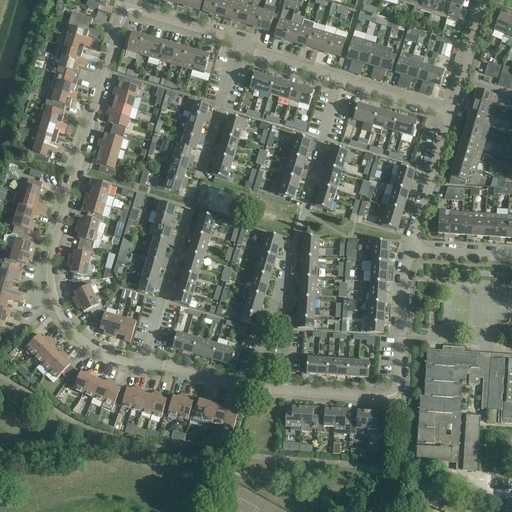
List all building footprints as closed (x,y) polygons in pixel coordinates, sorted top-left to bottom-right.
[(107,0),(87,0),(88,1),(86,6),(98,10),(100,4),(106,6),(107,0)] [(190,0),(188,8),(199,11),(202,0),(190,0)] [(214,16),(218,0),(205,0),(202,12),(214,16)] [(224,19),(230,1),(227,0),(218,0),(214,16),(224,19)] [(241,0),(229,0),(230,1),(224,19),(235,22),(241,4),(241,0)] [(416,0),(415,6),(414,6),(414,9),(430,14),(434,0),(416,0)] [(434,0),(430,14),(447,19),(451,7),(450,7),(452,0),(450,7),(444,6),(445,0),(434,0)] [(447,19),(446,20),(463,25),(466,14),(460,12),(463,0),(452,0),(450,7),(451,7),(447,19)] [(252,7),(241,4),(235,22),(246,25),(252,7)] [(332,6),(329,13),(335,15),(336,13),(341,14),(342,9),(332,6)] [(263,10),(252,7),(246,25),(257,29),(263,10)] [(342,9),(341,14),(352,17),(353,12),(342,9)] [(274,14),(263,10),(257,29),(269,32),(274,14)] [(293,15),(291,23),(285,41),(296,44),(303,21),(304,18),(293,15)] [(494,30),(504,35),(511,19),(500,15),(496,25),(491,23),(487,34),(492,36),(494,30)] [(66,27),(63,36),(89,43),(90,39),(87,38),(89,32),(87,31),(89,26),(90,27),(92,21),(76,16),(71,29),(66,27)] [(511,44),(511,19),(504,35),(503,38),(508,40),(506,46),(511,48),(511,44)] [(274,38),(285,41),(291,23),(280,20),(274,38)] [(307,48),(313,29),(314,24),(303,21),(296,44),(307,48)] [(418,36),(420,32),(408,28),(404,40),(416,44),(418,36)] [(323,33),(313,29),(307,48),(318,51),(323,33)] [(138,54),(143,36),(132,33),(131,37),(127,49),(126,51),(138,54)] [(329,54),(334,36),(323,33),(318,51),(329,54)] [(63,36),(59,46),(82,53),(84,47),(96,51),(99,42),(90,39),(89,43),(63,36)] [(149,58),(154,40),(143,36),(138,54),(149,58)] [(346,39),(334,36),(329,54),(340,58),(346,39)] [(357,66),(362,47),(364,41),(353,37),(346,59),(352,61),(351,64),(357,66)] [(160,61),(165,43),(154,40),(149,58),(160,61)] [(176,46),(165,43),(160,61),(171,64),(176,46)] [(373,70),(379,72),(386,48),(375,45),(373,51),(369,66),(374,68),(373,70)] [(82,53),(59,46),(59,47),(56,56),(61,58),(82,64),(81,69),(84,70),(87,61),(81,59),(82,53)] [(187,49),(176,46),(171,64),(182,67),(187,49)] [(373,51),(362,47),(357,66),(362,67),(363,64),(369,66),(373,51)] [(386,48),(379,72),(385,74),(386,71),(391,73),(394,63),(396,57),(390,56),(392,50),(386,48)] [(193,71),(198,53),(187,49),(182,67),(193,71)] [(198,53),(193,71),(204,74),(210,75),(213,63),(208,62),(209,56),(198,53)] [(405,80),(411,62),(413,55),(407,54),(405,60),(399,59),(398,64),(395,74),(400,75),(399,78),(405,80)] [(78,68),(81,69),(82,64),(61,58),(56,56),(51,73),(61,76),(61,75),(77,80),(79,74),(77,73),(78,68)] [(422,65),(417,80),(423,82),(422,85),(428,87),(433,68),(435,61),(429,59),(427,67),(422,65)] [(417,80),(422,65),(411,62),(405,80),(411,82),(412,79),(417,80)] [(486,69),(497,73),(499,73),(501,67),(488,63),(486,69)] [(444,72),(433,68),(428,87),(432,88),(433,85),(440,87),(440,85),(446,87),(450,74),(444,72)] [(497,79),(499,73),(497,73),(486,69),(484,75),(497,79)] [(498,85),(509,89),(511,80),(511,75),(508,74),(502,72),(498,85)] [(260,92),(264,77),(254,74),(250,89),(260,92)] [(77,80),(61,75),(61,76),(59,81),(58,81),(58,82),(54,80),(51,90),(50,90),(55,92),(55,91),(76,98),(77,93),(74,92),(77,80)] [(274,79),(264,77),(260,92),(269,95),(274,79)] [(269,95),(279,98),(284,82),(274,79),(269,95)] [(114,92),(135,99),(138,89),(141,90),(143,84),(139,83),(129,80),(128,85),(120,83),(118,89),(115,88),(114,92)] [(289,101),(294,85),(284,82),(279,98),(289,101)] [(299,104),(303,88),(294,85),(289,101),(288,106),(297,109),(299,104)] [(297,109),(307,112),(314,91),(303,88),(299,104),(297,109)] [(55,92),(50,90),(45,106),(51,108),(63,112),(65,106),(70,107),(71,101),(74,102),(76,98),(55,91),(55,92)] [(475,96),(473,101),(495,107),(499,96),(477,90),(476,91),(474,90),(472,95),(475,96)] [(167,91),(162,105),(167,106),(172,92),(167,91)] [(114,103),(132,109),(135,99),(114,92),(112,97),(115,97),(114,103)] [(184,112),(191,113),(210,119),(211,115),(207,114),(209,106),(194,102),(195,99),(189,97),(184,112)] [(495,107),(473,101),(472,106),(470,105),(468,110),(470,111),(470,112),(492,118),(495,107)] [(108,112),(129,119),(134,120),(137,110),(132,109),(114,103),(112,109),(109,108),(108,112)] [(363,123),(368,107),(358,104),(353,120),(363,123)] [(63,129),(64,125),(61,124),(63,118),(62,117),(63,112),(51,108),(45,106),(42,105),(40,112),(45,113),(42,123),(63,129)] [(368,107),(363,123),(373,126),(377,110),(368,107)] [(377,110),(373,126),(383,129),(387,113),(377,110)] [(113,125),(111,130),(124,134),(126,129),(129,119),(108,112),(106,117),(109,118),(108,124),(113,125)] [(467,123),(489,129),(492,118),(470,112),(467,123)] [(210,119),(191,113),(189,119),(182,117),(180,122),(202,129),(204,122),(209,123),(210,119)] [(383,129),(393,131),(397,116),(387,113),(383,129)] [(226,126),(241,131),(244,121),(229,116),(226,126)] [(393,131),(402,134),(407,119),(397,116),(393,131)] [(407,119),(402,134),(412,137),(417,122),(407,119)] [(186,130),(184,135),(203,141),(205,137),(200,135),(202,129),(180,122),(179,128),(186,130)] [(42,123),(39,133),(57,139),(59,133),(70,136),(72,127),(64,125),(63,129),(42,123)] [(489,129),(467,123),(464,133),(486,140),(489,129)] [(241,131),(226,126),(223,136),(239,141),(241,131)] [(98,144),(99,144),(120,150),(123,140),(124,134),(111,130),(109,136),(105,134),(103,140),(100,139),(98,144)] [(57,139),(39,133),(36,144),(57,150),(55,155),(59,156),(61,146),(55,145),(57,139)] [(464,133),(460,144),(483,151),(486,140),(464,133)] [(203,141),(184,135),(181,134),(179,140),(176,139),(175,144),(178,145),(181,146),(192,150),(195,151),(198,144),(202,145),(203,141)] [(239,141),(223,136),(220,146),(236,151),(239,141)] [(296,136),(293,146),(308,151),(311,141),(296,136)] [(169,152),(172,143),(165,141),(162,150),(169,152)] [(59,156),(55,155),(57,150),(36,144),(32,154),(34,155),(33,160),(48,164),(49,159),(51,160),(52,154),(59,156)] [(99,155),(117,160),(120,150),(99,144),(98,144),(97,148),(100,149),(99,155)] [(460,144),(457,155),(479,162),(483,151),(460,144)] [(178,145),(174,156),(193,162),(195,158),(190,156),(192,150),(181,146),(178,145)] [(511,158),(511,147),(503,145),(500,155),(511,158)] [(236,151),(220,146),(217,156),(233,161),(236,151)] [(308,151),(293,146),(290,156),(305,161),(308,151)] [(332,147),(329,157),(345,162),(348,152),(332,147)] [(114,170),(117,160),(99,155),(97,160),(94,159),(92,164),(100,166),(98,171),(115,176),(117,171),(114,170)] [(476,173),(479,162),(457,155),(454,166),(472,172),(476,173)] [(193,162),(174,156),(171,167),(186,172),(188,165),(192,166),(193,162)] [(230,170),(233,161),(217,156),(214,166),(230,170)] [(287,166),(302,170),(305,161),(290,156),(287,166)] [(345,162),(329,157),(326,167),(342,172),(345,162)] [(499,161),(497,167),(509,171),(511,165),(499,161)] [(470,177),(472,172),(454,166),(451,165),(449,171),(452,172),(451,178),(449,185),(465,186),(468,176),(470,177)] [(230,170),(214,166),(211,176),(227,180),(230,170)] [(300,180),(302,170),(287,166),(284,176),(300,180)] [(168,178),(185,183),(187,184),(188,179),(184,178),(186,172),(171,167),(168,178)] [(342,172),(326,167),(323,177),(339,182),(342,172)] [(396,177),(412,182),(415,172),(399,167),(396,177)] [(501,175),(499,180),(506,182),(509,171),(497,167),(495,173),(501,175)] [(297,190),(300,180),(284,176),(281,185),(297,190)] [(323,177),(321,187),(336,191),(339,182),(323,177)] [(409,191),(412,182),(396,177),(393,187),(409,191)] [(186,188),(187,184),(185,183),(168,178),(166,183),(159,181),(157,189),(170,193),(170,191),(179,194),(181,187),(186,188)] [(25,185),(22,195),(38,200),(39,196),(43,197),(45,190),(41,189),(43,184),(28,180),(27,185),(25,185)] [(93,187),(92,192),(108,196),(111,186),(91,180),(89,186),(93,187)] [(505,185),(506,182),(499,180),(497,188),(498,188),(504,189),(505,185)] [(294,200),(297,190),(281,185),(278,196),(294,200)] [(504,189),(498,188),(497,195),(509,195),(510,185),(505,185),(504,189)] [(321,187),(318,197),(333,201),(336,191),(321,187)] [(390,197),(406,201),(409,191),(393,187),(390,197)] [(92,192),(90,196),(87,195),(85,201),(111,209),(114,198),(108,196),(92,192)] [(38,200),(22,195),(16,193),(13,204),(19,206),(46,213),(47,209),(40,207),(41,205),(37,204),(38,200)] [(330,211),(333,201),(318,197),(315,207),(330,211)] [(403,211),(406,201),(390,197),(388,207),(403,211)] [(137,208),(139,209),(142,201),(135,199),(134,201),(133,207),(135,207),(137,208)] [(157,214),(176,220),(178,215),(173,214),(175,207),(161,203),(161,201),(155,199),(153,206),(159,207),(157,214)] [(108,219),(111,209),(85,201),(83,207),(87,208),(86,213),(92,215),(92,214),(104,218),(108,219)] [(19,206),(16,216),(32,221),(33,216),(37,217),(38,216),(44,218),(46,213),(19,206)] [(400,221),(403,211),(388,207),(385,216),(400,221)] [(132,210),(129,218),(137,220),(139,212),(132,210)] [(449,238),(449,235),(450,217),(445,216),(445,211),(439,211),(437,234),(444,235),(444,238),(449,238)] [(451,213),(450,217),(449,235),(449,238),(454,239),(455,235),(461,236),(462,220),(462,213),(451,213)] [(473,214),(462,213),(462,220),(461,236),(467,236),(466,240),(472,240),(473,214)] [(103,224),(104,218),(92,214),(92,215),(90,220),(84,218),(83,222),(79,221),(77,227),(97,233),(100,223),(103,224)] [(175,224),(176,220),(157,214),(154,225),(157,226),(169,229),(172,230),(169,229),(171,222),(175,224)] [(200,214),(197,224),(212,228),(215,218),(200,214)] [(483,237),(485,215),(473,214),(472,240),(472,236),(483,237)] [(496,216),(485,215),(483,237),(489,238),(489,241),(494,241),(496,216)] [(32,221),(16,216),(13,226),(14,227),(13,232),(27,237),(29,231),(33,232),(35,226),(30,225),(32,221)] [(400,221),(385,216),(382,226),(397,231),(400,221)] [(500,238),(506,239),(507,223),(508,217),(496,216),(494,241),(500,242),(500,238)] [(197,224),(194,234),(209,238),(212,228),(197,224)] [(117,225),(114,237),(120,239),(124,227),(117,225)] [(157,226),(154,237),(173,242),(175,238),(170,237),(172,230),(169,229),(157,226)] [(97,233),(77,227),(75,233),(79,235),(78,239),(84,241),(83,246),(95,250),(98,251),(102,235),(97,233)] [(33,256),(35,250),(31,249),(34,239),(27,237),(13,232),(11,238),(8,248),(13,250),(33,256)] [(266,233),(263,244),(279,248),(282,238),(266,233)] [(194,234),(191,243),(207,248),(209,238),(194,234)] [(154,237),(151,248),(166,252),(168,245),(172,247),(173,242),(154,237)] [(303,237),(302,247),(318,248),(319,238),(303,237)] [(372,252),(388,253),(389,242),(373,241),(372,252)] [(191,243),(188,253),(204,258),(207,248),(191,243)] [(263,244),(260,253),(276,258),(279,248),(263,244)] [(94,256),(95,250),(83,246),(81,253),(75,251),(74,256),(70,255),(68,261),(89,265),(91,258),(93,258),(94,256)] [(302,257),(318,259),(318,248),(302,247),(302,257)] [(151,248),(148,259),(167,264),(168,260),(164,259),(166,252),(151,248)] [(33,256),(13,250),(10,260),(5,259),(3,264),(21,270),(22,264),(26,265),(27,261),(31,262),(33,256)] [(388,253),(372,252),(371,262),(388,263),(388,253)] [(188,253),(185,263),(201,268),(204,258),(188,253)] [(276,258),(260,253),(257,263),(273,268),(276,258)] [(317,269),(318,259),(302,257),(301,268),(317,269)] [(167,264),(148,259),(144,270),(159,274),(161,267),(165,269),(167,264)] [(76,274),(76,283),(96,280),(90,281),(90,276),(87,276),(89,265),(68,261),(67,268),(71,268),(70,273),(76,274)] [(388,263),(371,262),(371,272),(387,273),(388,263)] [(0,281),(13,285),(14,281),(18,282),(20,276),(19,275),(21,270),(3,264),(0,263),(0,281)] [(201,268),(185,263),(182,273),(198,278),(201,268)] [(257,263),(255,273),(271,278),(273,268),(257,263)] [(123,269),(115,266),(113,272),(121,274),(123,269)] [(317,279),(317,269),(301,268),(300,278),(317,279)] [(105,269),(103,279),(113,278),(110,273),(111,270),(105,269)] [(159,274),(144,270),(141,280),(160,286),(162,282),(157,281),(159,274)] [(363,272),(362,282),(370,282),(386,283),(387,273),(371,272),(363,272)] [(198,278),(182,273),(179,283),(195,287),(198,278)] [(271,278),(255,273),(252,283),(268,287),(271,278)] [(300,288),(316,289),(317,279),(300,278),(300,288)] [(73,299),(75,305),(95,296),(90,286),(92,285),(94,286),(98,284),(96,280),(76,283),(80,290),(74,293),(76,297),(73,299)] [(159,290),(160,286),(141,280),(138,292),(152,296),(155,289),(159,290)] [(13,285),(0,281),(0,292),(20,298),(22,294),(15,292),(15,290),(11,289),(13,285)] [(386,283),(370,282),(369,293),(386,294),(386,283)] [(179,283),(176,293),(192,297),(195,287),(179,283)] [(252,283),(249,293),(265,297),(268,287),(252,283)] [(316,289),(300,288),(299,298),(315,299),(316,289)] [(222,295),(226,297),(228,290),(224,289),(220,302),(222,295)] [(132,299),(134,294),(123,290),(121,298),(125,299),(126,297),(132,299)] [(20,298),(0,292),(0,303),(7,306),(8,301),(12,303),(12,301),(19,303),(20,298)] [(189,307),(192,297),(176,293),(173,302),(189,307)] [(249,293),(246,302),(262,307),(265,297),(249,293)] [(386,294),(369,293),(369,303),(385,304),(386,294)] [(95,296),(75,305),(78,310),(82,309),(84,313),(90,310),(94,319),(103,308),(101,304),(99,305),(95,296)] [(298,309),(315,310),(315,299),(299,298),(298,309)] [(246,302),(243,312),(259,317),(262,307),(246,302)] [(362,302),(362,313),(368,313),(384,314),(385,304),(369,303),(362,302)] [(5,310),(7,306),(0,303),(0,327),(3,328),(5,323),(7,317),(9,311),(5,310)] [(103,308),(94,319),(102,324),(100,330),(104,331),(103,335),(109,337),(115,317),(105,314),(106,312),(103,308)] [(314,320),(315,310),(298,309),(298,319),(314,320)] [(256,327),(259,317),(243,312),(240,322),(256,327)] [(384,314),(368,313),(367,323),(384,324),(384,314)] [(126,320),(115,317),(109,337),(115,339),(116,335),(121,336),(126,320)] [(314,320),(298,319),(297,329),(313,330),(314,320)] [(136,323),(126,320),(121,336),(125,337),(124,341),(130,343),(136,323)] [(383,335),(384,324),(367,323),(367,334),(383,335)] [(32,333),(21,344),(26,349),(26,350),(26,351),(26,352),(26,353),(26,354),(27,355),(28,356),(29,356),(30,356),(31,356),(32,356),(33,356),(34,356),(50,340),(47,337),(44,340),(39,335),(37,337),(32,333)] [(172,349),(182,352),(187,336),(177,333),(172,349)] [(187,336),(182,352),(192,355),(197,339),(187,336)] [(374,337),(360,336),(360,340),(367,341),(367,345),(374,346),(374,337)] [(197,339),(192,355),(202,357),(207,342),(197,339)] [(50,340),(34,356),(42,364),(54,350),(50,346),(53,343),(50,340)] [(212,360),(216,345),(207,342),(202,357),(212,360)] [(226,348),(216,345),(212,360),(222,363),(226,348)] [(420,397),(420,399),(416,459),(416,460),(452,463),(457,463),(456,471),(476,472),(477,463),(480,421),(480,420),(480,417),(460,416),(460,415),(462,386),(462,384),(466,385),(467,375),(468,375),(468,385),(479,386),(480,379),(483,379),(481,410),(487,410),(502,411),(501,424),(511,424),(511,360),(493,359),(479,358),(480,354),(464,353),(464,348),(442,347),(442,352),(427,351),(427,352),(424,397),(420,397)] [(236,351),(226,348),(222,363),(232,366),(236,351)] [(54,350),(42,364),(49,371),(65,355),(62,352),(59,355),(54,350)] [(53,383),(62,374),(68,380),(74,371),(70,366),(65,361),(68,358),(65,355),(60,361),(49,371),(45,375),(53,383)] [(306,374),(317,375),(318,359),(307,358),(306,374)] [(317,375),(327,376),(328,360),(318,359),(317,375)] [(338,360),(328,360),(327,376),(337,376),(338,360)] [(347,377),(348,361),(338,360),(337,376),(347,377)] [(358,378),(359,362),(348,361),(347,377),(358,378)] [(369,362),(359,362),(358,378),(368,378),(369,362)] [(74,371),(68,380),(76,384),(73,390),(83,394),(92,373),(88,371),(86,375),(80,373),(74,371)] [(83,394),(93,398),(100,381),(94,379),(96,374),(92,373),(83,394)] [(30,376),(27,380),(32,385),(35,381),(30,376)] [(91,404),(101,408),(112,381),(108,379),(106,384),(100,381),(93,398),(91,404)] [(114,405),(121,407),(123,399),(117,397),(121,390),(114,387),(116,383),(112,381),(101,408),(111,413),(114,405)] [(123,399),(121,407),(132,410),(138,388),(134,386),(133,391),(127,389),(126,393),(124,399),(123,399)] [(132,410),(141,413),(147,395),(140,393),(142,389),(138,388),(132,410)] [(147,395),(141,413),(151,416),(158,393),(154,392),(153,397),(147,395)] [(60,393),(56,398),(60,402),(64,396),(60,393)] [(161,394),(158,393),(151,416),(161,419),(164,410),(166,401),(160,399),(161,394)] [(167,415),(177,418),(184,396),(180,394),(179,399),(173,397),(170,406),(167,415)] [(195,404),(193,403),(186,401),(188,397),(184,396),(177,418),(187,421),(190,422),(195,404)] [(195,404),(190,422),(189,424),(201,428),(202,426),(204,421),(210,398),(206,397),(205,402),(199,400),(198,404),(195,404)] [(204,421),(213,424),(219,406),(213,404),(214,400),(210,398),(204,421)] [(213,424),(223,427),(230,404),(226,403),(225,408),(219,406),(213,424)] [(233,405),(230,404),(223,427),(233,430),(236,421),(238,412),(232,410),(233,405)] [(301,432),(303,407),(292,406),(291,415),(286,415),(285,427),(291,428),(291,431),(301,432)] [(303,407),(301,432),(311,432),(311,429),(318,429),(318,417),(312,417),(313,408),(303,407)] [(318,417),(318,429),(317,433),(324,433),(324,427),(334,427),(335,409),(324,409),(324,417),(318,417)] [(335,409),(334,427),(334,434),(350,435),(351,417),(351,419),(345,419),(346,410),(335,409)] [(351,417),(350,435),(356,435),(357,429),(367,429),(368,411),(357,411),(357,417),(351,417)] [(378,412),(368,411),(367,429),(377,430),(376,436),(382,437),(383,421),(378,421),(378,412)] [(114,427),(114,429),(120,431),(122,424),(119,423),(121,419),(117,418),(114,427)] [(167,432),(161,431),(159,438),(165,439),(170,440),(171,433),(167,433),(167,432)]
